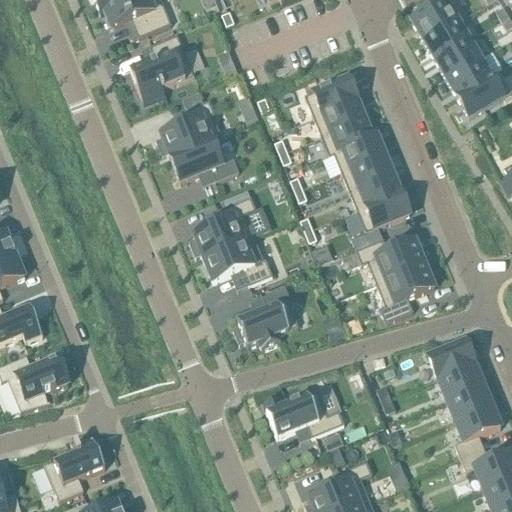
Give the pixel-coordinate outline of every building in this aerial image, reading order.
[(91,0),(96,10),(119,0),(91,0)] [(102,25),(106,23),(111,34),(131,25),(139,43),(171,30),(159,0),(119,0),(96,10),(102,25)] [(213,0),(200,0),(205,11),(216,6),(213,0)] [(495,0),(485,0),(483,1),(488,9),(497,3),(495,0)] [(454,1),(412,26),(418,38),(423,47),(458,26),(459,27),(467,22),(454,1)] [(503,12),(495,17),(501,26),(509,22),(503,12)] [(229,17),(222,20),(226,32),(234,28),(229,17)] [(511,27),(509,22),(501,26),(507,36),(511,32),(511,27)] [(458,26),(423,47),(429,56),(435,65),(469,45),(459,27),(458,26)] [(145,112),(166,103),(162,94),(194,81),(177,40),(149,52),(155,65),(130,76),(145,112)] [(469,45),(435,65),(440,75),(445,84),(480,63),(469,45)] [(480,63),(445,84),(451,93),(457,102),(491,82),(491,81),(480,63)] [(235,72),(224,76),(227,84),(238,80),(235,72)] [(491,82),(457,102),(463,112),(462,112),(467,121),(468,120),(469,123),(511,98),(499,76),(491,81),(491,82)] [(348,83),(304,101),(314,123),(357,105),(348,83)] [(265,103),(257,107),(262,118),(270,115),(265,103)] [(357,105),(314,123),(321,142),(365,124),(357,105)] [(217,145),(217,146),(222,144),(212,120),(214,119),(209,106),(186,116),(191,127),(161,139),(162,143),(156,146),(162,161),(168,159),(170,164),(217,145)] [(259,127),(255,119),(244,123),(248,132),(259,127)] [(365,124),(321,142),(329,162),(334,160),(334,159),(373,143),(372,142),(365,124)] [(373,143),(334,159),(334,160),(341,178),(385,160),(377,140),(372,142),(373,143)] [(170,164),(180,188),(211,176),(215,187),(238,178),(233,165),(226,167),(217,146),(217,145),(170,164)] [(282,145),(274,148),(279,159),(287,156),(282,145)] [(287,156),(279,159),(284,171),(291,168),(287,156)] [(385,160),(341,178),(349,197),(393,179),(385,160)] [(511,169),(504,174),(509,182),(501,187),(509,200),(511,197),(511,169)] [(393,179),(349,197),(357,216),(400,198),(393,179)] [(298,183),(290,186),(295,197),(302,194),(298,183)] [(302,194),(295,197),(299,208),(307,205),(302,194)] [(400,198),(357,216),(366,238),(410,220),(400,198)] [(189,247),(195,263),(201,260),(203,264),(254,243),(244,220),(256,216),(250,203),(218,216),(223,227),(193,240),(195,245),(189,247)] [(308,223),(300,226),(305,237),(312,234),(308,223)] [(312,234),(305,237),(309,248),(317,245),(312,234)] [(0,266),(15,260),(6,238),(0,240),(0,266)] [(203,264),(213,288),(243,276),(249,291),(272,281),(266,265),(263,266),(254,243),(203,264)] [(425,270),(415,246),(389,257),(383,244),(356,256),(362,270),(367,268),(376,290),(425,270)] [(328,249),(313,255),(319,270),(334,264),(328,249)] [(15,260),(0,266),(0,305),(3,305),(0,297),(0,292),(24,282),(15,260)] [(380,314),(385,328),(413,317),(408,305),(434,293),(431,284),(433,283),(429,272),(427,273),(425,270),(376,290),(385,312),(380,314)] [(278,340),(298,332),(288,307),(290,306),(285,293),(262,302),(267,314),(236,326),(239,332),(233,334),(239,350),(245,347),(247,353),(259,348),(262,355),(281,347),(278,340)] [(0,313),(0,351),(23,342),(26,349),(42,342),(30,312),(4,323),(0,313)] [(338,320),(323,326),(332,347),(347,341),(338,320)] [(429,362),(438,384),(474,369),(465,347),(429,362)] [(27,362),(0,373),(0,383),(2,388),(7,385),(20,417),(50,409),(50,408),(48,408),(45,399),(68,389),(58,363),(31,374),(27,362)] [(474,369),(438,384),(446,405),(483,390),(474,369)] [(393,372),(384,376),(386,383),(396,379),(393,372)] [(491,411),(483,390),(446,405),(455,426),(491,411)] [(381,407),(391,403),(386,391),(376,395),(381,407)] [(279,404),(264,410),(267,417),(266,418),(277,444),(307,432),(312,443),(344,430),(339,417),(327,422),(317,397),(282,411),(279,404)] [(391,403),(381,407),(386,419),(396,415),(391,403)] [(501,433),(491,411),(455,426),(463,447),(455,450),(460,464),(484,454),(479,442),(501,433)] [(397,436),(388,439),(393,452),(402,448),(397,436)] [(93,444),(73,449),(77,458),(45,472),(59,506),(83,496),(79,485),(105,474),(93,444)] [(489,466),(484,454),(460,464),(466,477),(474,473),(483,494),(511,481),(511,460),(510,457),(489,466)] [(334,480),(339,492),(309,504),(311,509),(305,511),(358,511),(370,507),(360,485),(372,480),(366,467),(334,480)] [(490,511),(498,511),(511,506),(511,481),(483,494),(490,511)] [(0,492),(0,511),(19,511),(16,501),(3,504),(0,492)]
